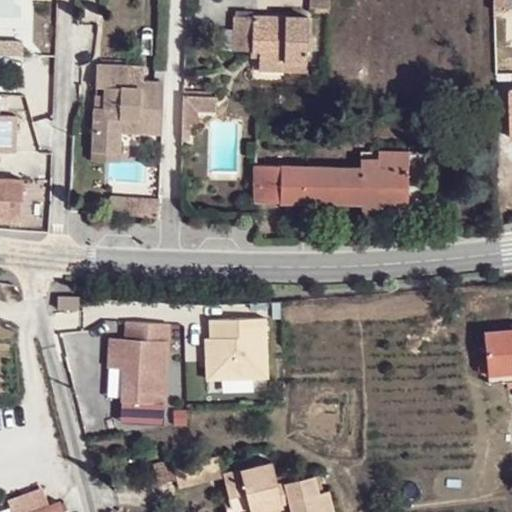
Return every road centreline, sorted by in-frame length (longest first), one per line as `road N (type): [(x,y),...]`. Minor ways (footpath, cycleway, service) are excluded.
road 1 (secondary): [(511,248),(285,263),(26,252)]
road 2 (residential): [(26,252),(96,511)]
